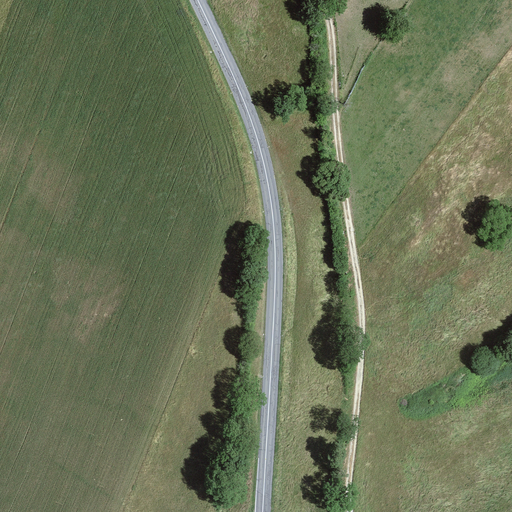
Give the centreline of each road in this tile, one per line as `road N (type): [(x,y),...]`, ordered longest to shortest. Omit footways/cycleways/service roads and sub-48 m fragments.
road 1 (primary): [(197,0),(251,119),(269,190),(275,264),(262,511)]
road 2 (track): [(350,511),(362,324),(322,0)]
